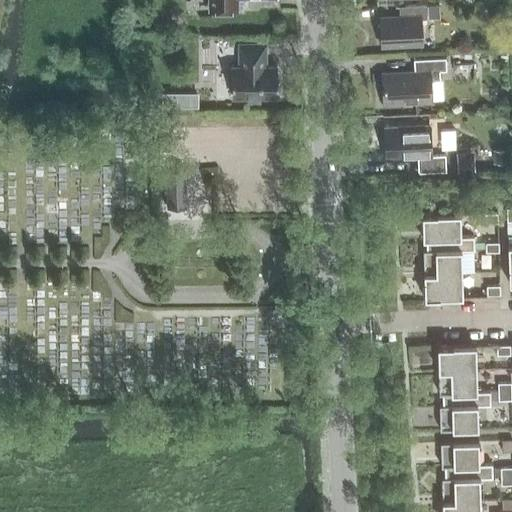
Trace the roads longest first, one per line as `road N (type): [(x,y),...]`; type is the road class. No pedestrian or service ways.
road 1 (tertiary): [(333,324),(318,0)]
road 2 (tertiary): [(344,511),(333,324)]
road 3 (residential): [(511,320),(333,324)]
